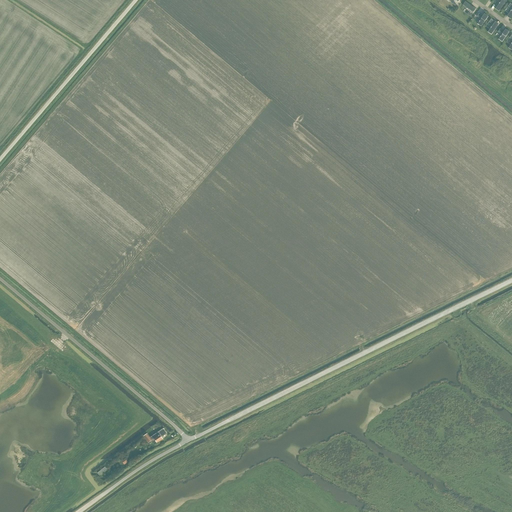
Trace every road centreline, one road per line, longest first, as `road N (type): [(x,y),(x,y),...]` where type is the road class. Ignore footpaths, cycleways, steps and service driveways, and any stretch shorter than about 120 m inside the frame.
road 1 (unclassified): [(187,441),(511,280)]
road 2 (unclassified): [(187,441),(0,278)]
road 3 (track): [(0,159),(135,0)]
road 4 (unclassified): [(79,511),(187,441)]
